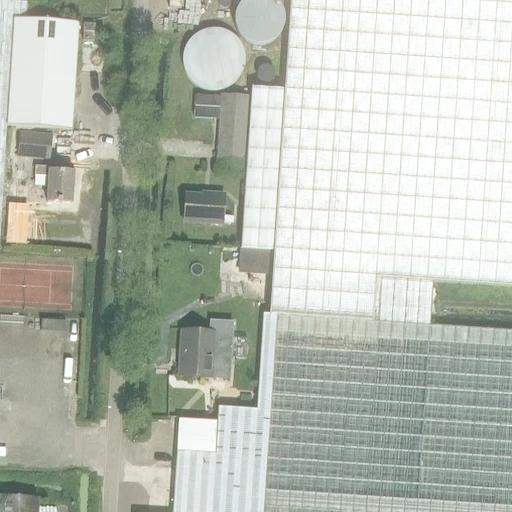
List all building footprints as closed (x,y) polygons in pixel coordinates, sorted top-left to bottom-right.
[(0,0),(0,221),(6,128),(72,132),(78,24),(25,21),(26,4),(17,4),(16,0),(0,0)] [(180,10),(181,0),(168,0),(168,9),(180,10)] [(278,5),(271,0),(245,0),(239,5),(235,12),(234,21),(235,30),(239,37),(246,43),(254,46),(263,46),(271,43),(278,37),(282,30),(283,21),(282,12),(278,5)] [(511,0),(289,0),(269,316),(429,326),(431,283),(511,288),(511,0)] [(94,26),(83,25),(83,42),(93,42),(94,26)] [(226,36),(217,33),(207,32),(198,35),(190,40),(184,47),(180,56),(180,66),(182,75),(188,83),(195,89),(204,93),(214,93),(223,91),(231,86),(237,78),(241,69),(241,60),(239,50),(233,42),(226,36)] [(219,109),(208,108),(206,128),(218,129),(215,176),(244,177),(249,97),(220,96),(219,109)] [(50,162),(52,138),(21,135),(19,159),(50,162)] [(34,177),(48,178),(47,203),(72,204),(73,173),(49,172),(49,168),(35,167),(34,177)] [(224,196),(209,195),(209,197),(185,196),(183,223),(222,226),(222,223),(233,224),(233,218),(223,218),(224,196)] [(196,323),(210,324),(211,315),(197,314),(196,323)] [(511,511),(511,333),(262,316),(256,411),(217,409),(214,455),(176,453),(171,511),(511,511)] [(208,332),(179,330),(177,378),(213,381),(213,379),(226,380),(229,325),(208,324),(208,332)] [(0,511),(38,511),(39,499),(0,496),(0,511)]
